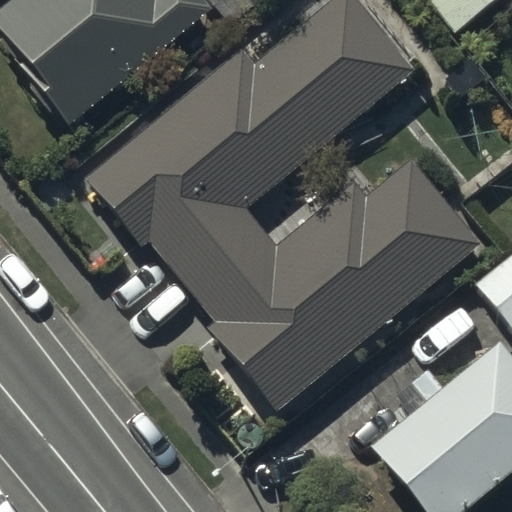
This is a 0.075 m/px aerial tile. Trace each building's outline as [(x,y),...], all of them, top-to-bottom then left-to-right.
[(18,0),(0,14),(0,33),(42,87),(36,92),(64,129),(207,19),(192,0),(152,0),(150,2),(148,0),(18,0)] [(417,72),(357,0),(325,0),(254,59),(245,48),(83,180),(141,250),(151,242),(220,326),(213,331),(277,409),(476,246),(406,161),(364,195),(351,178),(274,241),(248,210),(417,72)] [(421,0),(453,39),(501,0),(421,0)] [(511,254),(474,286),(511,332),(511,254)] [(463,511),(511,472),(511,366),(494,345),(438,391),(425,375),(393,402),(407,419),(366,453),(415,511),(463,511)]
